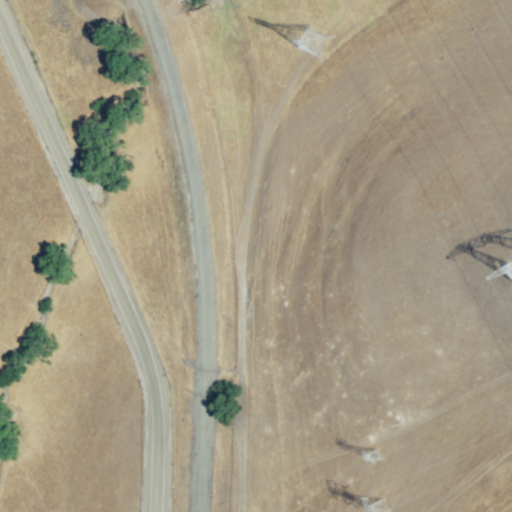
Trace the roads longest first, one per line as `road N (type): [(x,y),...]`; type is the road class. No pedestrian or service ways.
road 1 (track): [(235,511),(242,202),(259,139),(285,85),(375,0)]
road 2 (residential): [(144,511),(142,377),(0,29)]
